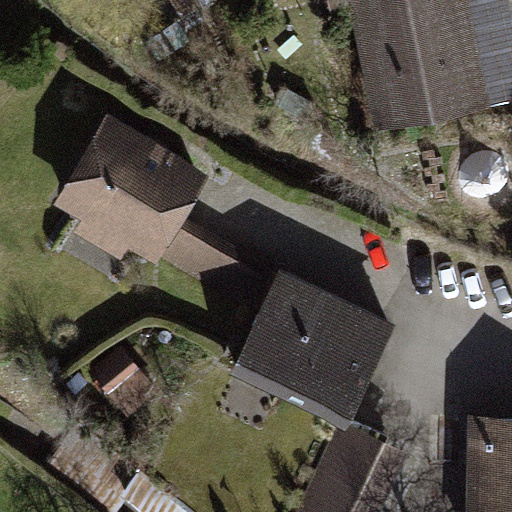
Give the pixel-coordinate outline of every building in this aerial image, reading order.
[(468,0),(344,0),(369,132),(489,109),(468,0)] [(206,167),(104,109),(53,198),(155,255),(157,252),(175,220),(206,167)] [(273,278),(175,220),(157,252),(257,313),(273,278)] [(393,317),(279,264),(273,278),(257,313),(254,318),(230,369),(344,422),(393,317)] [(191,511),(298,511),(344,422),(230,369),(165,492),(191,511)] [(511,511),(511,416),(465,417),(467,511),(511,511)] [(380,511),(408,454),(344,422),(298,511),(380,511)] [(79,424),(45,462),(107,511),(114,511),(128,496),(144,475),(79,424)] [(128,496),(149,511),(191,511),(165,492),(144,475),(128,496)]
